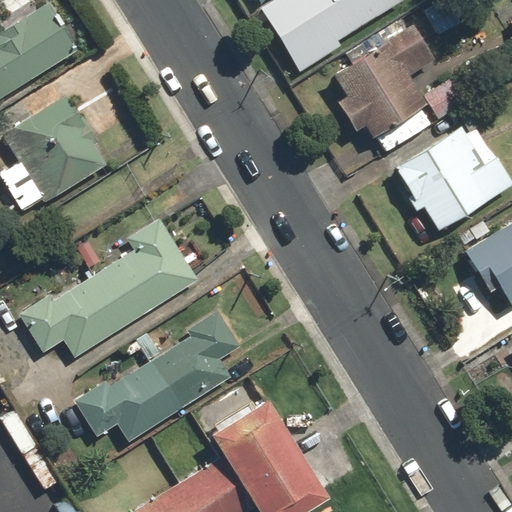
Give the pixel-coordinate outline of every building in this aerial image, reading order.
[(262,0),(250,8),(291,75),(335,45),(332,41),(393,0),(262,0)] [(437,0),(435,0),(414,11),(428,37),(451,25),(437,0)] [(475,0),(440,0),(452,17),(475,0)] [(0,33),(0,92),(77,44),(50,2),(0,33)] [(511,17),(502,24),(511,38),(511,17)] [(352,127),(361,140),(416,103),(400,78),(428,60),(403,22),(320,77),(332,96),(324,102),(344,133),(352,127)] [(441,74),(414,95),(434,121),(461,100),(441,74)] [(449,115),(461,131),(492,109),(481,93),(449,115)] [(98,165),(53,94),(17,117),(13,111),(0,119),(0,145),(11,162),(0,168),(0,189),(14,212),(33,200),(36,204),(98,165)] [(451,218),(504,184),(469,129),(459,134),(453,125),(384,170),(404,201),(399,204),(405,213),(412,208),(425,228),(418,233),(428,248),(458,228),(451,218)] [(511,214),(484,233),(475,220),(457,232),(465,244),(452,252),(481,297),(489,291),(499,307),(511,298),(511,214)] [(192,279),(152,219),(121,239),(126,247),(50,298),(45,291),(12,313),(47,364),(62,354),(67,361),(192,279)] [(233,349),(209,311),(179,330),(183,336),(156,353),(142,332),(121,345),(130,359),(137,355),(141,362),(102,387),(98,382),(67,401),(90,438),(108,427),(119,444),(224,378),(213,361),(233,349)] [(252,397),(194,433),(210,458),(123,511),(241,511),(243,511),(287,511),(313,496),(252,397)]
